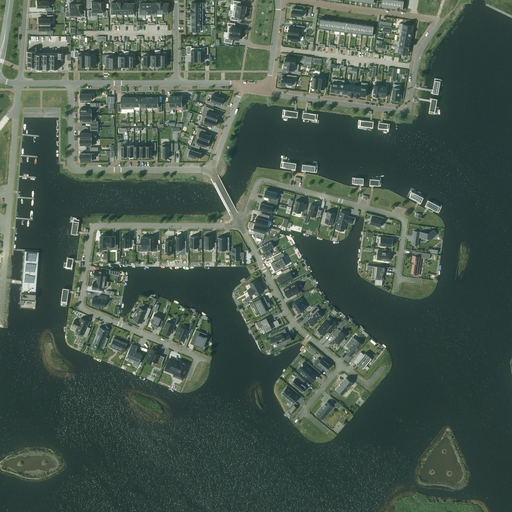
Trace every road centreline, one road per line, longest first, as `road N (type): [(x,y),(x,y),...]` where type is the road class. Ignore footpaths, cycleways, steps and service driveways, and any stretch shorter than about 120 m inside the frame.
road 1 (residential): [(239,223),(91,229),(82,307),(197,357),(188,377)]
road 2 (residential): [(246,210),(263,180),(401,218),(398,278),(416,281)]
road 3 (unclassified): [(0,323),(19,83)]
road 4 (residential): [(265,86),(404,112),(417,55),(438,23)]
road 5 (residential): [(71,83),(72,167),(213,168)]
road 6 (residential): [(239,223),(291,318),(341,362)]
road 7 (residential): [(278,0),(438,23)]
